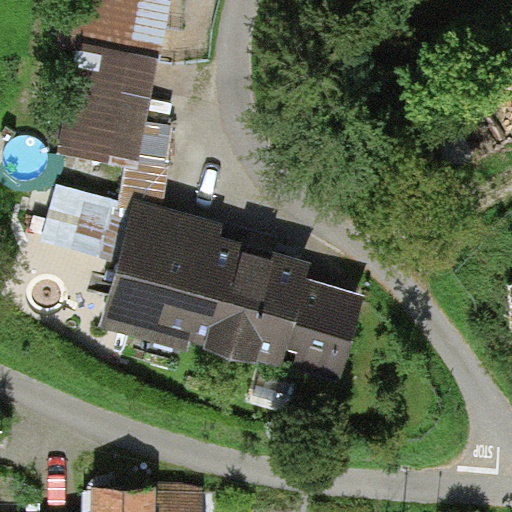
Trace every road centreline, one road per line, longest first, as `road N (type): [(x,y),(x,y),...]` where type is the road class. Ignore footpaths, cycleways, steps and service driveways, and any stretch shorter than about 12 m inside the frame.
road 1 (residential): [(249,0),(236,37),(235,110),(297,210),(411,303),(455,353),(490,415),(500,448),(498,493)]
road 2 (residential): [(498,493),(293,479),(216,462),(134,439),(0,381)]
